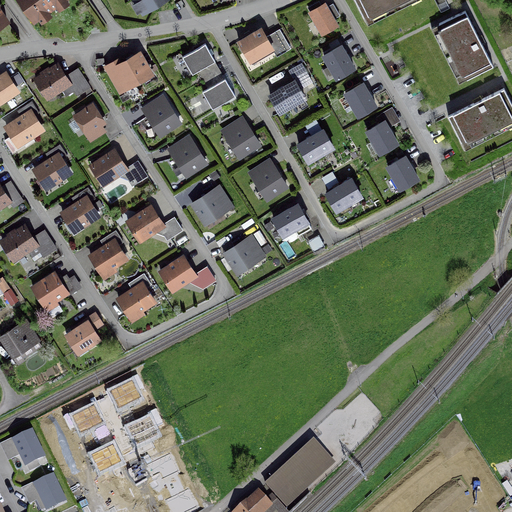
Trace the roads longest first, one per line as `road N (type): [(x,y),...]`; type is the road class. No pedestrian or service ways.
road 1 (residential): [(72,45),(230,293),(128,345),(0,149)]
road 2 (residential): [(338,0),(446,181),(334,239),(210,20)]
road 3 (residential): [(215,511),(388,351)]
road 4 (residential): [(72,45),(210,20)]
